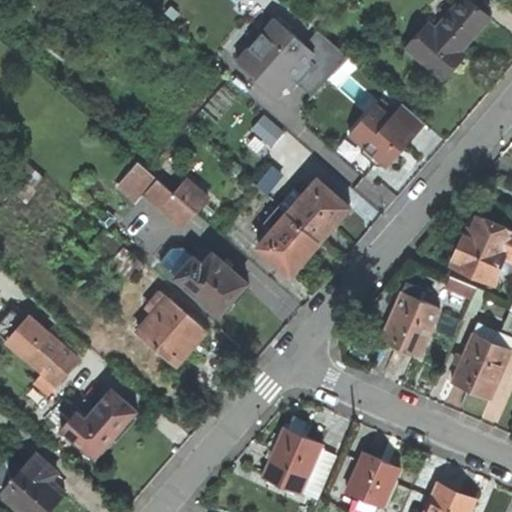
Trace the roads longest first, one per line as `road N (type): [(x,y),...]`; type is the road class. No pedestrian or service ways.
road 1 (residential): [(292,358),(511,107)]
road 2 (residential): [(292,358),(511,459)]
road 3 (residential): [(159,511),(292,358)]
